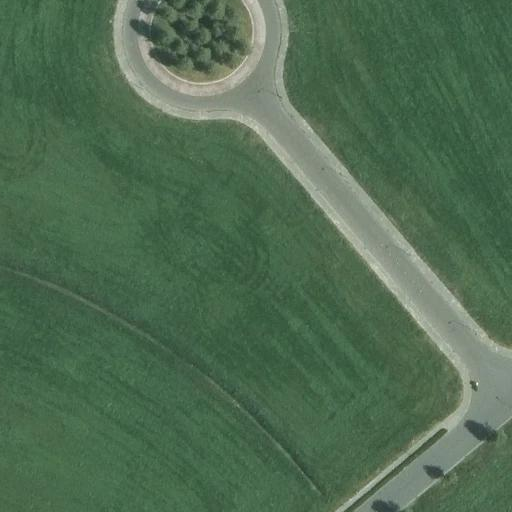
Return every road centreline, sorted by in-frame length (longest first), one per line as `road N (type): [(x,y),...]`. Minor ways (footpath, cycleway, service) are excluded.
road 1 (residential): [(507,400),(248,89)]
road 2 (residential): [(138,0),(128,33),(145,80),(187,106),(237,98)]
road 3 (residential): [(376,511),(507,400)]
